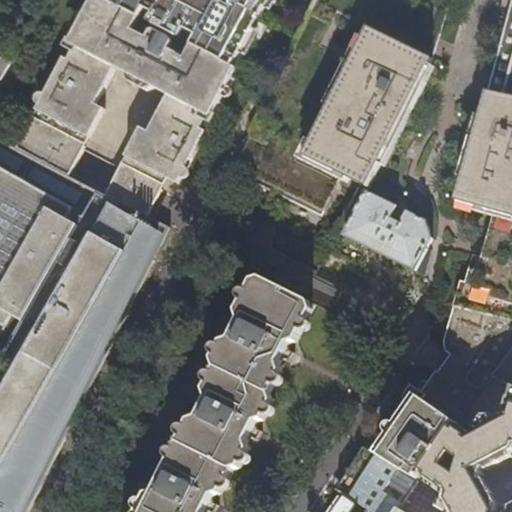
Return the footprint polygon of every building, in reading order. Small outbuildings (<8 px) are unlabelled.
[(86,144),(102,111),(97,109),(103,98),(118,69),(143,82),(169,95),(153,126),(148,137),(144,135),(128,166),(125,172),(111,200),(148,218),(156,201),(165,185),(166,182),(177,188),(238,68),(102,0),(96,0),(19,152),(69,177),(83,150),(86,144)] [(102,0),(238,68),(275,88),(317,0),(102,0)] [(236,168),(325,212),(343,176),(370,189),(433,60),(369,30),(307,158),(253,132),(236,168)] [(0,83),(1,84),(13,62),(0,57),(0,83)] [(454,307),(511,320),(511,97),(489,92),(458,202),(495,213),(487,245),(483,258),(474,255),(466,282),(461,281),(454,307)] [(0,324),(9,329),(15,319),(22,323),(0,363),(0,511),(29,511),(168,230),(148,218),(111,200),(69,177),(19,152),(0,141),(0,324)] [(430,251),(435,242),(428,223),(402,210),(369,194),(348,237),(419,274),(430,251)] [(342,293),(314,279),(330,251),(321,246),(307,267),(270,249),(257,276),(262,278),(311,303),(361,328),(369,313),(339,298),(342,293)] [(428,278),(434,253),(430,251),(419,274),(428,278)] [(286,354),(311,303),(262,278),(146,511),(207,511),(210,507),(248,430),(286,354)] [(511,345),(511,320),(454,307),(445,341),(445,351),(448,353),(434,374),(417,399),(393,434),(378,456),(418,482),(420,478),(457,426),(490,378),(511,345)] [(511,345),(490,378),(511,387),(511,345)] [(511,511),(511,392),(504,413),(496,418),(484,420),(472,437),(457,426),(420,478),(445,495),(447,500),(444,501),(439,509),(444,511),(511,511)] [(397,511),(399,509),(418,482),(378,456),(365,448),(358,461),(343,484),(338,492),(357,504),(359,505),(367,510),(370,511),(397,511)] [(354,511),(359,505),(357,504),(354,510),(341,502),(334,511),(354,511)]
